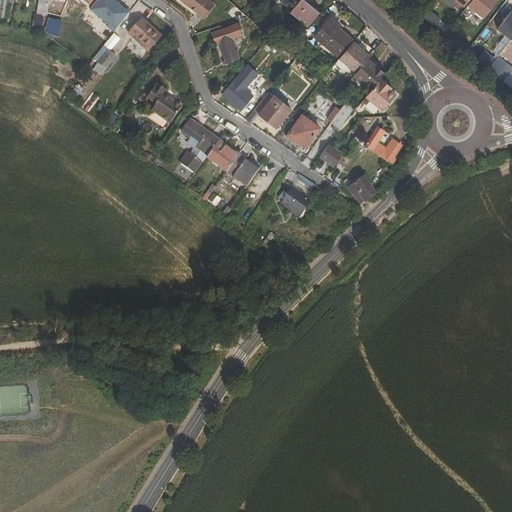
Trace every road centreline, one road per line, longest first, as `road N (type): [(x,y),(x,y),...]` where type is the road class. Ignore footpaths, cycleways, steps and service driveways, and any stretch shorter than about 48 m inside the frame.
road 1 (tertiary): [(440,148),(246,347),(140,511)]
road 2 (residential): [(321,185),(207,103),(177,19),(151,0)]
road 3 (track): [(246,347),(194,316),(0,346)]
road 4 (tertiary): [(349,0),(445,96)]
